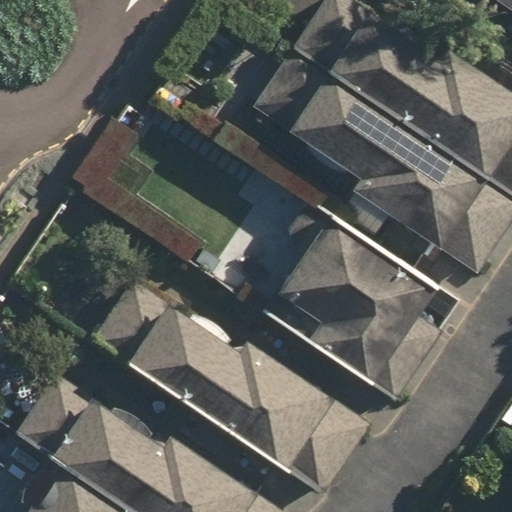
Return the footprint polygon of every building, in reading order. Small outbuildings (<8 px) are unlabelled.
[(316,0),(285,50),(511,197),(511,101),(434,50),(429,57),(341,0),(316,0)] [(511,0),(488,0),(511,16),(511,0)] [(511,199),(511,197),(285,50),(245,111),(348,177),(340,189),(466,271),(511,199)] [(420,288),(281,193),(257,228),(289,249),(251,306),(389,401),(441,325),(410,304),(420,288)] [(367,420),(242,333),(231,349),(131,279),(88,340),(314,496),(367,420)] [(283,511),(284,510),(49,371),(14,431),(52,454),(18,511),(283,511)]
